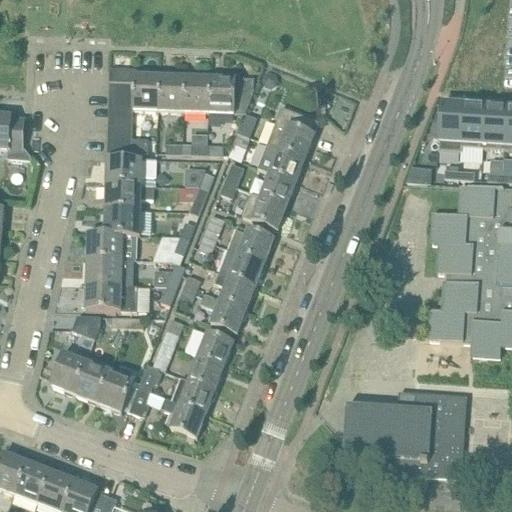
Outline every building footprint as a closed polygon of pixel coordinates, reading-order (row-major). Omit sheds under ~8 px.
[(110,85),(134,86),(133,99),(133,110),(133,114),(134,114),(159,115),(160,79),(158,79),(158,73),(110,72),(110,85)] [(235,116),(246,116),(254,94),(254,82),(253,82),(253,84),(236,84),(236,81),(235,81),(235,82),(234,82),(234,76),(221,75),(221,81),(209,81),(208,117),(235,118),(235,116)] [(184,80),(160,79),(159,115),(183,116),(184,80)] [(208,117),(209,81),(184,80),(183,116),(208,117)] [(110,85),(109,98),(133,99),(134,86),(110,85)] [(109,98),(109,109),(133,110),(133,99),(109,98)] [(442,107),(439,154),(462,156),(463,151),(462,151),(464,108),(442,107)] [(464,108),(462,151),(463,151),(483,152),(486,110),(464,108)] [(109,109),(108,120),(133,121),(134,114),(133,114),(133,110),(109,109)] [(267,148),(305,163),(320,125),(282,110),(267,148)] [(486,110),(483,152),(505,153),(507,111),(486,110)] [(258,121),(246,116),(238,136),(251,141),(258,121)] [(12,119),(0,118),(0,154),(9,155),(7,163),(30,165),(31,161),(23,151),(24,122),(12,121),(12,119)] [(108,120),(108,131),(133,132),(133,121),(108,120)] [(133,132),(108,131),(108,143),(133,144),(133,143),(133,132)] [(246,152),(251,141),(238,136),(234,148),(246,152)] [(132,157),(133,144),(108,143),(107,156),(132,157)] [(182,158),(183,148),(166,148),(166,158),(182,158)] [(207,159),(208,148),(192,148),(191,159),(207,159)] [(208,148),(207,159),(224,159),(224,149),(208,148)] [(305,163),(267,148),(258,172),(270,177),(270,176),(296,186),(305,163)] [(154,189),(154,190),(156,190),(157,164),(107,162),(106,188),(143,189),(154,189)] [(232,168),(225,186),(237,190),(244,172),(232,168)] [(445,174),(445,182),(460,183),(460,175),(445,174)] [(200,191),(209,194),(215,179),(205,176),(192,175),(191,190),(200,191)] [(460,175),(460,183),(474,184),(475,176),(460,175)] [(270,176),(270,177),(261,200),(287,210),(296,186),(270,176)] [(488,177),(488,185),(503,186),(503,178),(488,177)] [(511,178),(503,178),(503,186),(511,186),(511,178)] [(237,190),(225,186),(221,198),(232,202),(237,190)] [(154,203),(154,190),(154,189),(143,189),(106,188),(105,214),(142,215),(142,203),(154,203)] [(511,213),(511,205),(511,192),(503,192),(503,193),(471,191),(463,190),(461,220),(432,218),(432,219),(435,219),(433,248),(441,248),(439,277),(459,279),(458,287),(444,286),(443,287),(446,287),(444,315),(430,314),(430,315),(432,315),(430,344),(471,347),(470,361),(471,361),(471,359),(500,361),(501,349),(511,349),(511,213)] [(209,194),(200,191),(190,216),(199,220),(209,194)] [(287,210),(261,200),(253,197),(243,221),(252,224),(278,234),(287,210)] [(136,239),(136,240),(141,240),(142,215),(105,214),(105,238),(136,239)] [(203,242),(215,247),(224,224),(212,219),(203,242)] [(186,225),(180,241),(190,244),(196,229),(186,225)] [(236,233),(228,252),(265,267),(275,243),(248,232),(246,237),(236,233)] [(87,263),(123,265),(123,264),(136,264),(136,240),(136,239),(105,238),(88,237),(87,263)] [(184,259),(190,244),(180,241),(174,256),(170,265),(180,269),(184,259)] [(215,247),(203,242),(199,254),(211,258),(215,247)] [(228,252),(219,277),(256,291),(265,267),(228,252)] [(122,290),(123,265),(87,263),(86,289),(122,290)] [(173,276),(167,291),(176,295),(182,280),(173,276)] [(247,314),(256,291),(219,277),(215,287),(225,291),(220,304),(247,314)] [(185,290),(197,295),(201,285),(188,280),(185,290)] [(86,289),(85,314),(121,315),(137,316),(138,290),(122,290),(86,289)] [(193,306),(197,295),(185,290),(180,301),(193,306)] [(176,295),(167,291),(161,306),(170,310),(176,295)] [(238,338),(247,314),(220,304),(206,298),(202,309),(216,315),(211,328),(238,338)] [(102,321),(86,320),(78,320),(72,334),(96,343),(102,330),(102,321)] [(128,331),(129,321),(113,321),(112,331),(128,331)] [(145,322),(129,321),(128,331),(145,332),(145,322)] [(172,323),(163,346),(175,351),(184,328),(172,323)] [(208,336),(198,360),(225,371),(234,347),(208,336)] [(175,351),(163,346),(158,357),(170,362),(175,351)] [(74,399),(88,365),(64,356),(51,390),(74,399)] [(189,384),(216,394),(225,371),(198,360),(189,384)] [(98,408),(111,374),(88,365),(74,399),(98,408)] [(138,392),(151,397),(160,373),(147,368),(140,386),(138,392)] [(98,408),(122,417),(135,384),(111,374),(98,408)] [(216,394),(189,384),(188,385),(181,382),(172,405),(206,419),(216,394)] [(138,392),(129,415),(141,420),(151,397),(138,392)] [(458,418),(459,400),(399,396),(398,412),(347,409),(343,459),(385,462),(384,478),(461,483),(464,437),(454,436),(455,417),(458,418)] [(197,442),(206,419),(172,405),(165,402),(161,413),(176,419),(171,432),(197,442)] [(0,492),(14,498),(27,465),(4,456),(0,465),(0,492)] [(38,508),(51,474),(27,465),(14,498),(38,508)] [(62,511),(73,483),(51,474),(38,508),(48,511),(62,511)] [(92,511),(99,496),(98,496),(99,493),(73,483),(62,511),(92,511)] [(99,496),(92,511),(105,511),(106,511),(108,511),(113,511),(117,503),(99,496)]
